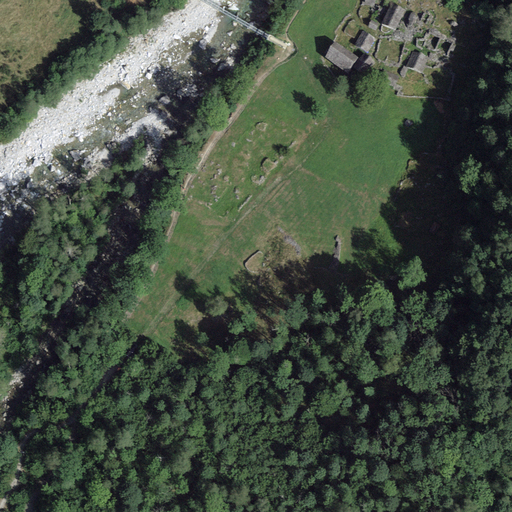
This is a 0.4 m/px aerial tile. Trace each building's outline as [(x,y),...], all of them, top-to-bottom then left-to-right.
[(405,10),(394,5),(385,25),(396,30),(405,10)] [(372,20),(369,27),(376,31),(379,24),(372,20)] [(375,38),(363,32),(355,47),(367,53),(375,38)] [(359,58),(335,43),(324,60),(347,75),(353,66),(359,58)] [(428,58),(412,52),(406,67),(422,73),(428,58)] [(359,58),(353,66),(359,72),(368,61),(363,55),(359,58)] [(399,77),(385,70),(383,74),(374,70),(371,77),(394,88),(399,77)]
